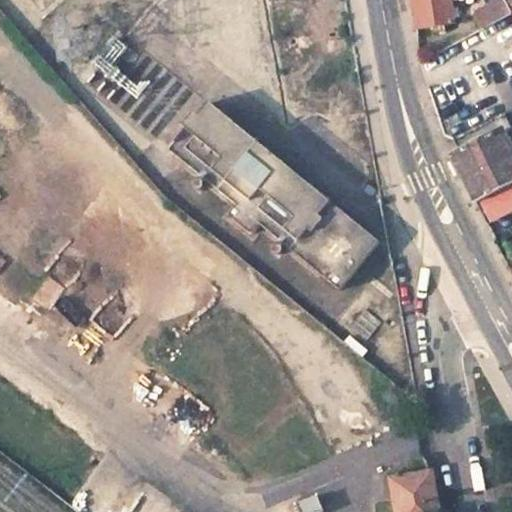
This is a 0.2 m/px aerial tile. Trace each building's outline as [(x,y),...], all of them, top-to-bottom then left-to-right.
[(451,1),(450,0),(410,0),(416,29),(455,21),(451,1)] [(511,0),(478,18),(485,32),(511,17),(511,0)] [(259,222),(337,287),(377,239),(209,97),(169,146),(235,202),(228,212),(250,232),(259,222)] [(511,149),(504,132),(453,158),(475,205),(511,185),(511,149)] [(511,188),(476,207),(485,223),(511,208),(511,188)] [(382,389),(402,407),(412,396),(391,378),(382,389)] [(437,511),(431,475),(390,483),(395,511),(437,511)]
